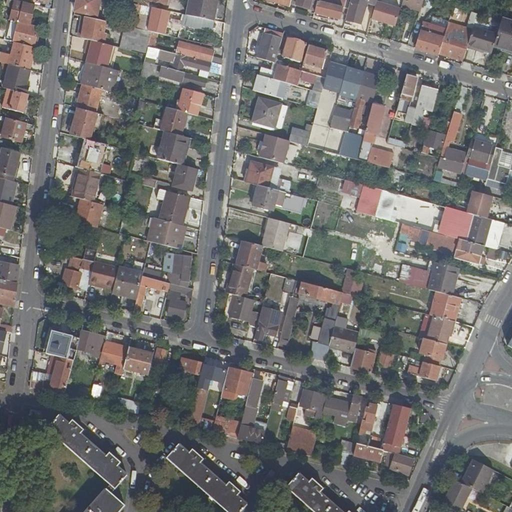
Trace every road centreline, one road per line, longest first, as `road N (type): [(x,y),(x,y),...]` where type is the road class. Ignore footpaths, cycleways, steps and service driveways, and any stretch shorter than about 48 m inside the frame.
road 1 (residential): [(198,340),(241,9)]
road 2 (residential): [(27,300),(59,0)]
road 3 (residential): [(241,9),(511,91)]
road 4 (residential): [(198,340),(456,406)]
road 5 (residential): [(27,300),(198,340)]
road 6 (residential): [(418,499),(446,448),(463,434),(511,434)]
